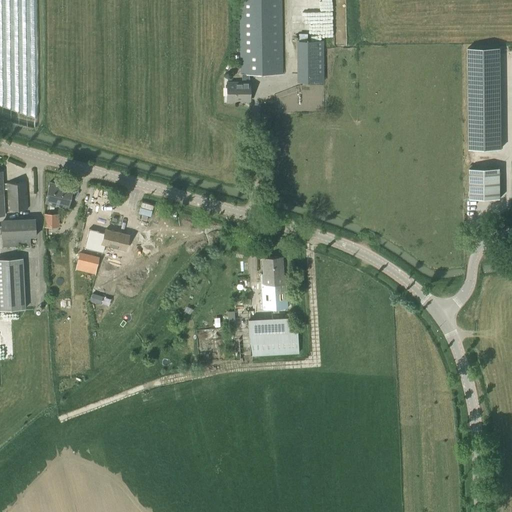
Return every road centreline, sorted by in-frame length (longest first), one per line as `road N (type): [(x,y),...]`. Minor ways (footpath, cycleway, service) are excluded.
road 1 (tertiary): [(440,315),(383,263),(321,237),(0,146)]
road 2 (tertiary): [(481,511),(469,381),(440,315)]
road 3 (unclassified): [(440,315),(467,290),(480,245),(511,228)]
